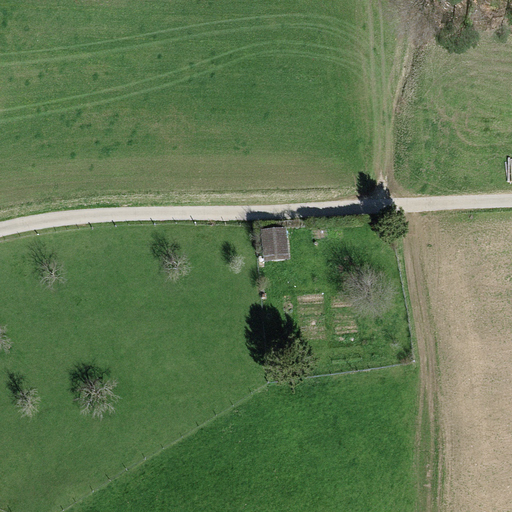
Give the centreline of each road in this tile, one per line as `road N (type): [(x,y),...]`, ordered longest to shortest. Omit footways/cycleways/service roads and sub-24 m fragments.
road 1 (track): [(0,231),(59,221),(511,201)]
road 2 (track): [(424,452),(419,326),(396,209)]
road 3 (track): [(405,31),(379,208)]
